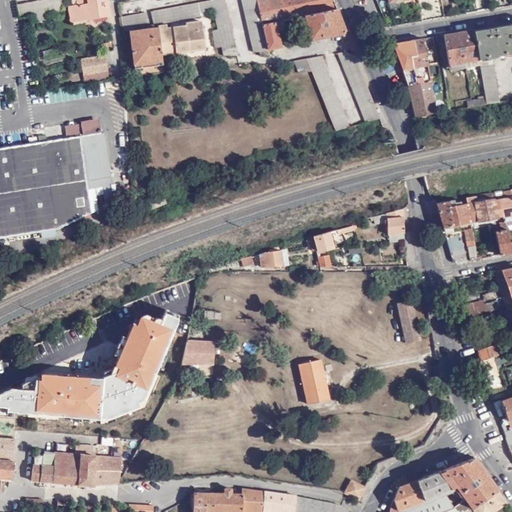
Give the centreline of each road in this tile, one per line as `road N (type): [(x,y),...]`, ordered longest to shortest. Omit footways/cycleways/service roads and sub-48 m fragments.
road 1 (unknown): [(358,511),(252,485),(192,485),(158,497),(44,489)]
road 2 (tertiary): [(429,275),(407,153),(360,40)]
road 3 (tertiary): [(473,436),(429,275)]
road 4 (residential): [(360,40),(511,15)]
road 5 (tertiary): [(368,511),(402,469),(473,436)]
